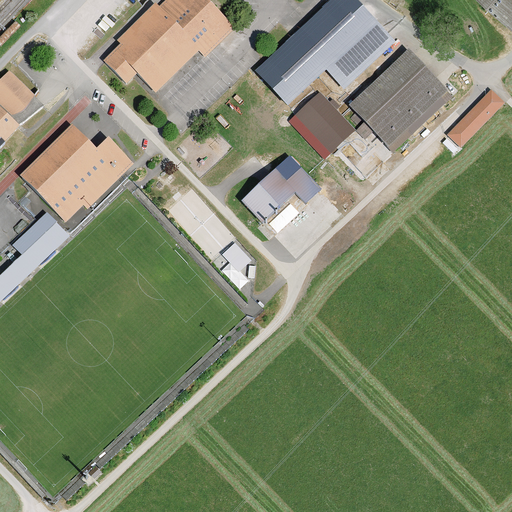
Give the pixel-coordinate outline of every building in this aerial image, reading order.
[(127,85),(137,75),(156,94),(199,51),(206,58),(235,29),(206,0),(167,0),(159,8),(155,5),(118,42),(121,45),(104,62),(127,85)] [(394,44),(351,0),(332,0),(255,74),(287,108),(325,71),(345,91),(394,44)] [(511,0),(481,0),(511,28),(511,0)] [(452,97),(408,52),(350,108),(394,154),(452,97)] [(0,147),(19,128),(44,106),(9,72),(0,81),(0,147)] [(492,91),(447,135),(461,148),(505,104),(492,91)] [(356,131),(320,94),(296,116),(332,154),(356,131)] [(88,210),(133,164),(109,139),(97,151),(71,126),(21,177),(66,222),(83,205),(88,210)] [(321,191),(290,158),(242,203),(262,224),(295,193),(306,205),(321,191)] [(0,305),(70,239),(68,237),(48,216),(0,261),(0,305)] [(239,273),(251,262),(235,245),(223,257),(239,273)]
